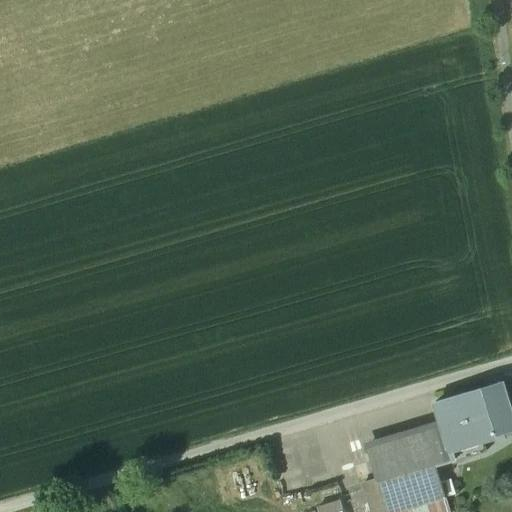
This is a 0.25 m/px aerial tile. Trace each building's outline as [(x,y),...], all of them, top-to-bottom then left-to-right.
[(498,382),(434,401),(441,425),(448,445),(479,435),(511,425),(498,382)] [(441,425),(422,431),(432,464),(452,458),(448,445),(441,425)] [(422,431),(365,448),(384,511),(393,511),(442,498),(432,464),(422,431)] [(479,435),(448,445),(452,458),(452,460),(484,451),(479,435)] [(336,511),(334,501),(300,507),(300,511),(336,511)]
